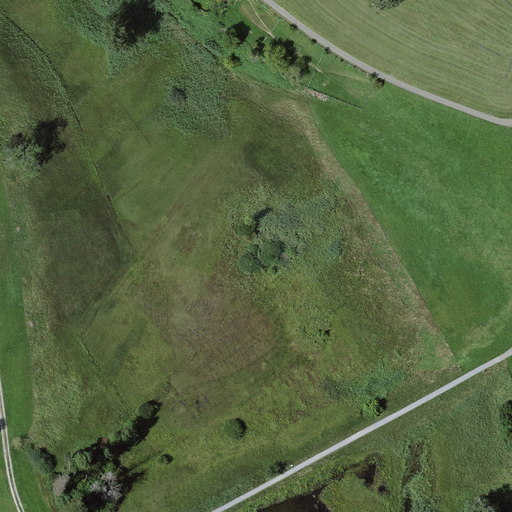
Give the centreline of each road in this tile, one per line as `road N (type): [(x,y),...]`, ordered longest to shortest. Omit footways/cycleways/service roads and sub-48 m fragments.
road 1 (track): [(219,511),(511,351)]
road 2 (track): [(511,122),(362,65),(266,0)]
road 3 (track): [(0,389),(23,511)]
